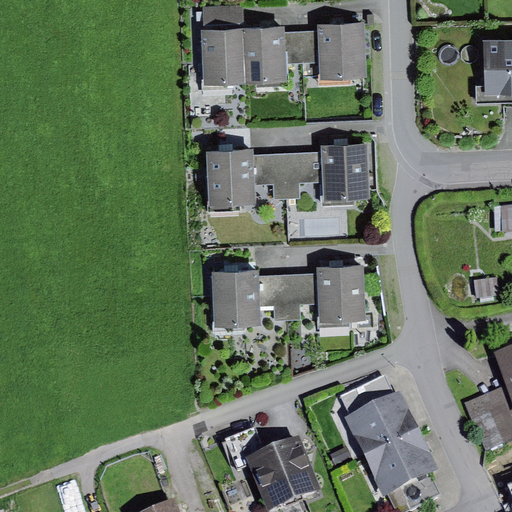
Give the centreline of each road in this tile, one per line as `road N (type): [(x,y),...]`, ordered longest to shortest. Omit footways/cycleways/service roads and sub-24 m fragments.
road 1 (residential): [(409,155),(402,201),(422,346),(489,511)]
road 2 (residential): [(409,155),(399,127),(396,0)]
